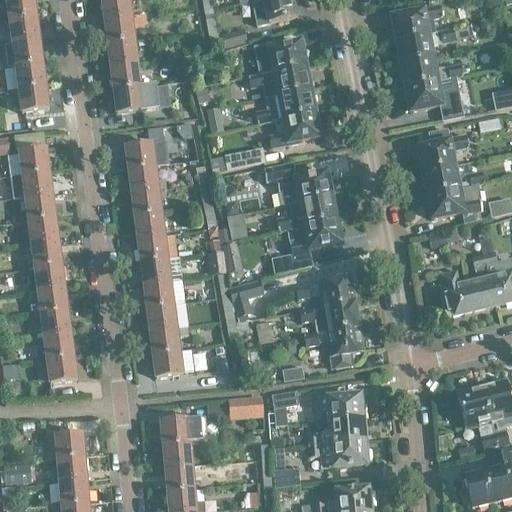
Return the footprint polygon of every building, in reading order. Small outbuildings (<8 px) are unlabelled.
[(5,0),(9,23),(35,19),(32,0),(5,0)] [(130,20),(127,0),(106,0),(101,1),(104,24),(130,20)] [(214,12),(211,0),(208,0),(201,1),(204,14),(214,12)] [(294,0),(275,0),(264,2),(252,5),(257,29),(270,27),(270,25),(297,20),(295,9),(296,6),(294,0)] [(393,45),(396,45),(396,44),(427,38),(435,36),(433,22),(442,20),(440,8),(422,12),(422,14),(391,20),(393,33),(391,34),(393,45)] [(216,24),(214,12),(204,14),(206,26),(216,24)] [(12,46),(38,42),(35,19),(9,23),(12,46)] [(130,20),(104,24),(107,47),(134,43),(132,31),(143,30),(141,19),(130,20)] [(218,36),(216,24),(206,26),(208,38),(218,36)] [(224,53),(248,46),(244,32),(220,39),(224,53)] [(395,56),(397,68),(432,61),(430,51),(456,46),(453,33),(435,36),(427,38),(396,44),(396,45),(398,56),(395,56)] [(218,36),(208,38),(210,51),(220,49),(218,36)] [(15,69),(41,66),(38,42),(12,46),(15,69)] [(137,67),(134,43),(107,47),(110,70),(137,67)] [(303,58),(300,45),(279,49),(278,45),(253,50),(259,79),(305,69),(305,70),(308,69),(306,58),(303,58)] [(189,74),(203,70),(200,60),(187,64),(189,74)] [(434,71),(432,61),(397,68),(400,80),(403,80),(405,91),(437,85),(454,81),(462,80),(460,66),(434,71)] [(18,92),(45,89),(41,66),(15,69),(18,92)] [(140,90),(137,67),(110,70),(113,93),(140,90)] [(259,79),(248,81),(250,92),(264,89),(266,101),(278,99),(312,92),(310,80),(307,81),(305,70),(305,69),(259,79)] [(405,91),(402,91),(404,103),(407,102),(410,115),(441,109),(442,111),(444,124),(462,120),(454,81),(437,85),(405,91)] [(0,93),(8,93),(7,82),(0,83),(0,93)] [(113,93),(117,117),(157,112),(153,88),(140,90),(113,93)] [(48,112),(45,89),(18,92),(21,116),(48,112)] [(511,90),(490,96),(493,113),(511,108),(511,90)] [(314,116),(312,105),(315,104),(312,92),(278,99),(266,101),(269,114),(255,117),(257,128),(275,124),(282,122),(314,116)] [(0,136),(11,136),(7,106),(0,107),(0,136)] [(217,110),(205,113),(208,124),(219,121),(217,110)] [(317,115),(314,116),(282,122),(275,124),(278,138),(268,140),(270,152),(288,148),(288,149),(302,146),(302,143),(319,140),(316,127),(319,127),(317,115)] [(498,121),(477,125),(479,135),(500,131),(498,121)] [(149,146),(161,144),(159,131),(147,133),(149,146)] [(498,132),(478,137),(481,147),(501,142),(498,132)] [(419,163),(416,163),(419,175),(453,168),(451,154),(468,151),(466,139),(448,143),(446,133),(428,136),(430,148),(417,151),(419,163)] [(166,155),(164,144),(125,149),(128,173),(154,169),(153,157),(166,155)] [(22,178),(48,174),(45,151),(19,154),(22,178)] [(262,152),(224,160),(227,173),(264,166),(262,152)] [(0,163),(0,173),(11,173),(10,163),(0,163)] [(334,199),(331,187),(328,187),(326,175),(295,182),(292,167),(264,173),(267,186),(277,184),(279,195),(289,193),(292,207),(299,206),(334,199)] [(453,168),(419,175),(421,187),(424,187),(426,198),(458,192),(466,190),(484,187),(481,173),(463,177),(465,185),(457,187),(453,168)] [(154,169),(128,173),(131,196),(157,192),(165,191),(163,182),(156,183),(154,169)] [(198,184),(207,182),(204,169),(195,171),(198,184)] [(51,197),(48,174),(22,178),(25,201),(51,197)] [(198,184),(200,196),(209,194),(207,182),(198,184)] [(466,190),(458,192),(426,198),(423,198),(426,210),(429,209),(431,222),(462,216),(463,218),(481,214),(478,202),(468,204),(466,190)] [(157,192),(131,196),(134,219),(160,216),(157,192)] [(200,196),(203,208),(212,206),(209,194),(200,196)] [(54,221),(51,197),(25,201),(28,224),(54,221)] [(292,219),(276,223),(278,234),(286,232),(335,222),(333,211),(336,211),(334,199),(299,206),(292,207),(290,207),(292,219)] [(490,219),(511,215),(507,201),(486,205),(490,219)] [(203,208),(205,220),(214,218),(212,206),(203,208)] [(160,216),(134,219),(137,242),(163,239),(160,216)] [(214,218),(205,220),(208,233),(217,231),(214,218)] [(57,244),(54,221),(28,224),(31,247),(57,244)] [(335,222),(304,229),(286,232),(291,255),(271,259),(274,278),(312,269),(309,253),(340,247),(338,234),(341,233),(338,222),(335,222)] [(229,244),(227,231),(219,232),(221,245),(229,244)] [(445,236),(429,240),(432,252),(448,248),(445,236)] [(163,239),(137,242),(140,265),(166,262),(177,260),(173,237),(163,239)] [(479,243),(482,256),(494,254),(490,240),(479,243)] [(218,243),(209,245),(211,256),(220,255),(218,243)] [(60,267),(57,244),(31,247),(34,270),(60,267)] [(511,305),(511,275),(511,273),(500,276),(494,254),(482,256),(495,310),(511,305)] [(225,277),(223,255),(207,257),(209,273),(216,272),(217,278),(225,277)] [(481,281),(464,285),(472,315),(495,310),(482,256),(470,259),(474,276),(479,275),(481,281)] [(143,288),(170,285),(166,262),(140,265),(143,288)] [(63,290),(60,267),(34,270),(37,294),(63,290)] [(448,321),(472,315),(464,285),(459,286),(456,274),(439,278),(442,290),(440,291),(448,321)] [(217,279),(219,291),(230,289),(227,277),(217,279)] [(354,305),(353,305),(353,303),(355,300),(354,293),(351,292),(349,281),(316,286),(317,288),(295,292),(297,302),(321,298),(323,311),(354,305)] [(263,298),(259,284),(230,292),(232,301),(234,313),(235,323),(252,318),(247,303),(263,298)] [(143,288),(146,312),(173,308),(170,285),(143,288)] [(230,289),(219,291),(221,303),(232,301),(230,292),(230,289)] [(67,313),(63,290),(37,294),(40,317),(67,313)] [(224,315),(234,313),(232,301),(221,303),(224,315)] [(323,311),(313,313),(315,324),(314,324),(314,325),(316,335),(316,336),(317,337),(327,335),(358,330),(358,327),(360,324),(359,317),(356,316),(354,305),(323,311)] [(146,312),(149,335),(176,331),(173,308),(146,312)] [(299,315),(301,326),(314,324),(315,324),(313,313),(313,312),(299,315)] [(70,336),(67,313),(40,317),(43,340),(70,336)] [(236,325),(235,323),(234,313),(224,315),(226,327),(236,325)] [(236,325),(237,337),(250,334),(248,323),(236,325)] [(257,346),(269,343),(266,324),(254,327),(257,346)] [(237,337),(236,325),(226,327),(228,340),(238,338),(237,337)] [(176,331),(149,335),(152,358),(179,354),(177,340),(186,339),(185,330),(176,331)] [(327,347),(329,347),(331,359),(329,359),(331,372),(353,368),(351,356),(362,355),(361,351),(363,349),(362,342),(359,340),(358,330),(359,330),(358,330),(327,335),(303,339),(305,350),(319,348),(318,346),(322,345),(322,341),(326,340),(327,347)] [(73,360),(70,336),(43,340),(46,363),(73,360)] [(155,381),(182,378),(179,354),(152,358),(155,381)] [(73,360),(46,363),(49,387),(76,383),(73,360)] [(19,380),(18,368),(2,369),(3,381),(19,380)] [(301,370),(282,373),(283,385),(303,382),(301,370)] [(482,391),(496,450),(508,447),(505,435),(503,430),(497,431),(496,427),(502,425),(501,421),(511,418),(511,406),(507,385),(504,386),(501,384),(494,385),(492,389),(482,391)] [(459,396),(457,397),(465,430),(477,427),(480,441),(483,453),(496,450),(482,391),(472,393),(468,391),(461,393),(459,396)] [(298,408),(296,394),(271,399),(273,412),(285,410),(298,408)] [(328,414),(329,425),(365,422),(363,404),(359,405),(359,399),(303,404),(304,416),(328,414)] [(263,419),(261,401),(229,404),(231,422),(263,419)] [(285,410),(273,412),(275,429),(287,428),(285,410)] [(202,445),(200,421),(160,425),(163,449),(189,446),(202,445)] [(306,437),(307,449),(363,445),(362,439),(366,439),(365,422),(329,425),(330,435),(306,437)] [(83,460),(81,436),(45,439),(47,463),(57,462),(83,460)] [(282,441),(270,441),(271,447),(271,453),(283,452),(282,441)] [(363,450),(363,445),(307,449),(308,461),(320,460),(321,471),(368,467),(367,450),(363,450)] [(165,472),(191,470),(189,446),(163,449),(165,472)] [(261,461),(272,460),(271,447),(260,448),(261,461)] [(464,481),(468,496),(465,499),(466,506),(470,508),(471,511),(511,501),(511,498),(509,484),(511,483),(511,459),(511,456),(489,461),(493,474),(464,481)] [(83,460),(57,462),(59,485),(85,483),(83,460)] [(261,461),(262,473),(273,473),(272,460),(261,461)] [(253,465),(231,467),(232,478),(254,476),(253,465)] [(29,468),(4,470),(6,488),(31,486),(29,468)] [(191,470),(165,472),(167,495),(193,493),(192,482),(206,481),(205,468),(191,470)] [(297,471),(273,474),(274,485),(274,491),(299,489),(297,471)] [(274,485),(273,474),(273,473),(262,473),(262,486),(274,485)] [(443,496),(455,495),(454,478),(442,478),(443,496)] [(85,483),(59,485),(61,509),(87,506),(85,483)] [(275,497),(274,491),(274,485),(262,486),(263,498),(275,497)] [(323,511),(368,511),(368,510),(372,509),(371,492),(335,495),(336,506),(323,507),(323,511)] [(193,493),(167,495),(168,511),(203,511),(203,504),(194,505),(193,493)] [(275,497),(263,498),(264,511),(276,510),(275,497)] [(15,511),(15,500),(3,501),(3,511),(15,511)]
